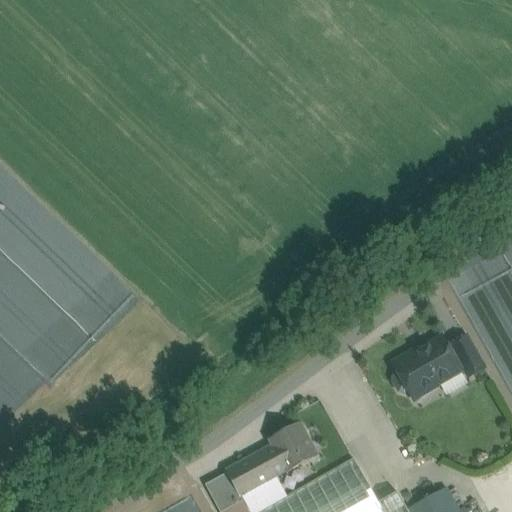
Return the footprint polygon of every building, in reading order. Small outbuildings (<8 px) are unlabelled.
[(511,246),(451,281),(472,318),(484,324),(495,311),(511,325),(511,246)] [(50,383),(107,323),(107,317),(95,306),(86,316),(54,315),(60,321),(84,322),(84,329),(57,329),(57,337),(30,337),(21,346),(21,355),(50,383)] [(484,370),(466,338),(448,349),(461,372),(465,369),(470,378),(484,370)] [(443,340),(419,354),(417,350),(393,363),(399,375),(395,377),(393,383),(399,393),(404,394),(409,392),(415,403),(416,402),(414,398),(461,372),(448,349),(443,340)] [(386,446),(400,439),(381,401),(368,407),(386,446)] [(301,425),(269,442),(272,447),(286,473),(286,474),(318,457),(301,425)] [(228,474),(241,498),(277,478),(286,473),(272,447),(226,472),(228,474)] [(383,511),(379,504),(354,460),(288,497),(261,511),(383,511)] [(228,474),(206,486),(219,511),(225,511),(243,503),(241,498),(228,474)] [(277,478),(241,498),(243,503),(248,511),(261,511),(288,497),(277,478)] [(459,511),(446,490),(408,511),(459,511)] [(408,511),(398,494),(379,504),(383,511),(408,511)]
